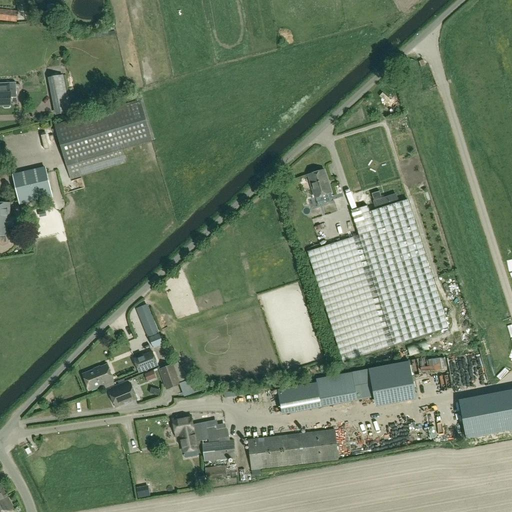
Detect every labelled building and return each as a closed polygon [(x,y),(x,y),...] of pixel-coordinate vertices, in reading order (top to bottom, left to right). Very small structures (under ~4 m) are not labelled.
[(18,11),(0,9),(0,19),(17,22),(18,11)] [(465,86),(464,72),(455,73),(457,86),(465,86)] [(70,112),(63,75),(48,78),(55,115),(70,112)] [(17,98),(16,83),(0,83),(0,105),(3,106),(3,107),(4,108),(8,108),(9,107),(9,106),(11,106),(11,98),(17,98)] [(140,101),(138,102),(136,93),(122,98),(124,106),(55,126),(67,166),(72,180),(126,163),(122,149),(152,140),(140,101)] [(359,141),(363,150),(370,147),(368,142),(371,141),(369,136),(359,141)] [(53,198),(45,167),(12,175),(20,206),(53,198)] [(316,199),(331,194),(324,171),(308,176),(316,199)] [(441,183),(438,173),(420,178),(424,189),(441,183)] [(343,363),(449,329),(408,200),(370,213),(368,206),(351,212),(359,236),(308,253),(319,290),(343,363)] [(0,236),(9,236),(9,228),(18,228),(18,217),(9,217),(9,204),(0,203),(0,236)] [(322,223),(317,226),(321,234),(326,232),(322,223)] [(159,333),(148,305),(137,309),(148,337),(159,333)] [(163,344),(159,334),(149,338),(153,348),(163,344)] [(410,357),(429,350),(426,341),(407,347),(410,357)] [(153,351),(133,359),(139,374),(158,366),(153,351)] [(409,362),(316,379),(321,407),(374,397),(375,399),(385,397),(386,403),(416,397),(409,362)] [(160,371),(167,390),(180,385),(180,383),(190,380),(178,363),(173,365),(173,366),(160,371)] [(83,376),(90,392),(114,382),(108,366),(83,376)] [(110,393),(117,409),(137,401),(131,385),(110,393)] [(511,390),(459,401),(466,439),(511,430),(511,390)] [(173,420),(176,437),(181,436),(184,452),(198,449),(196,441),(208,439),(206,428),(205,422),(193,424),(192,417),(173,420)] [(208,439),(209,441),(229,439),(227,429),(226,428),(217,430),(216,426),(206,428),(208,439)] [(248,441),(252,472),(339,461),(335,431),(248,441)] [(236,458),(234,440),(202,444),(204,462),(236,458)] [(225,466),(205,468),(206,480),(227,477),(225,466)] [(1,485),(0,485),(0,511),(7,511),(14,509),(1,485)] [(145,497),(144,488),(137,489),(139,498),(145,497)]
